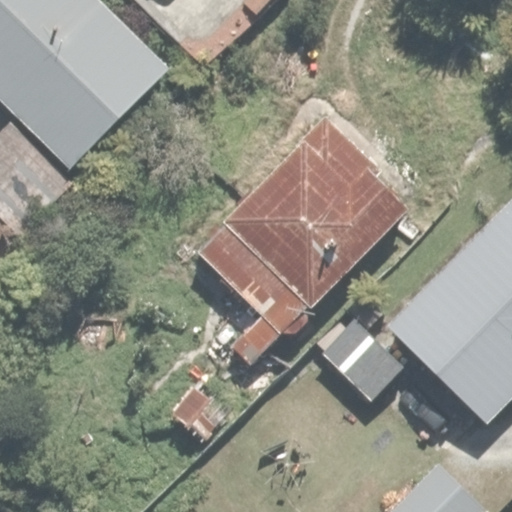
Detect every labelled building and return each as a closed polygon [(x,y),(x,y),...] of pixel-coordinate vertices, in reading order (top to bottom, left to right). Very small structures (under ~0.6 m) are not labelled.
[(108,0),(0,0),(0,92),(79,166),(175,62),(108,0)] [(6,118),(0,125),(0,211),(17,226),(65,168),(6,118)] [(162,405),(199,439),(409,208),(312,120),(197,246),(257,301),(162,405)] [(511,192),(387,324),(368,306),(318,359),(366,405),(412,357),(485,426),(511,398),(511,192)] [(476,511),(484,502),(429,454),(378,511),(476,511)]
